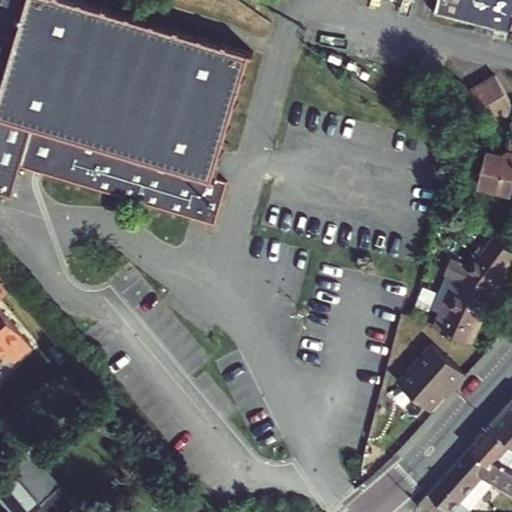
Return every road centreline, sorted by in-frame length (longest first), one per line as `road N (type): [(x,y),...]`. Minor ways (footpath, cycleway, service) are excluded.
road 1 (residential): [(374,511),(511,368)]
road 2 (unknown): [(232,240),(389,272)]
